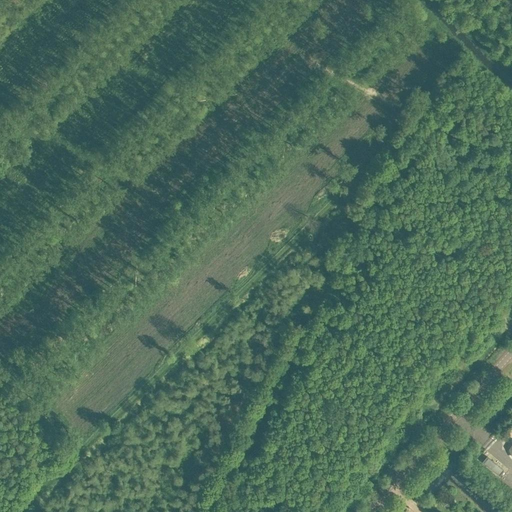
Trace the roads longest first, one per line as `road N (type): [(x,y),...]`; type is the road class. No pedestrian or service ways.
road 1 (track): [(82,441),(418,113),(511,160)]
road 2 (unclassified): [(364,511),(511,351)]
